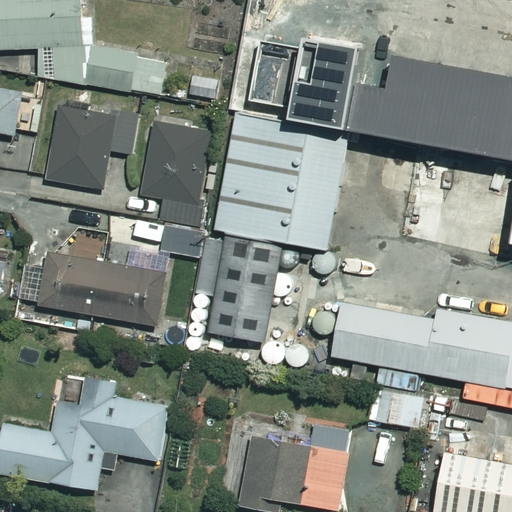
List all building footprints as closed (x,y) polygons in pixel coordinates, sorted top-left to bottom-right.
[(89,53),(87,0),(0,0),(0,55),(43,55),(45,83),(165,98),(170,63),(89,53)] [(305,0),(247,0),(238,64),(255,67),(249,107),(287,113),(305,0)] [(223,84),(198,80),(194,99),(220,104),(223,84)] [(31,100),(0,94),(0,136),(23,141),(31,100)] [(138,159),(144,123),(93,115),(94,106),(70,102),(69,111),(64,110),(52,186),(108,196),(115,155),(138,159)] [(511,104),(511,111),(497,108),(488,147),(511,151),(511,104)] [(347,130),(239,108),(215,224),(323,245),(347,130)] [(426,118),(392,112),(387,142),(422,147),(426,118)] [(166,256),(203,262),(209,230),(202,229),(217,137),(159,128),(147,202),(165,205),(162,223),(171,225),(166,256)] [(302,257),(212,241),(192,351),(206,353),(283,367),(295,301),(302,257)] [(30,269),(23,304),(153,332),(165,280),(56,257),(52,274),(30,269)] [(440,309),(345,290),(333,352),(511,388),(511,384),(511,312),(442,299),(440,309)] [(187,352),(190,327),(170,323),(166,349),(187,352)] [(176,407),(121,398),(125,379),(92,373),(87,405),(66,401),(61,432),(14,424),(5,473),(106,490),(113,452),(167,461),(176,407)] [(429,402),(380,393),(374,423),(424,432),(429,402)] [(359,431),(287,421),(284,441),(258,437),(248,507),(284,511),(288,511),(290,502),(348,510),(359,431)] [(430,511),(511,511),(511,466),(442,453),(430,511)]
